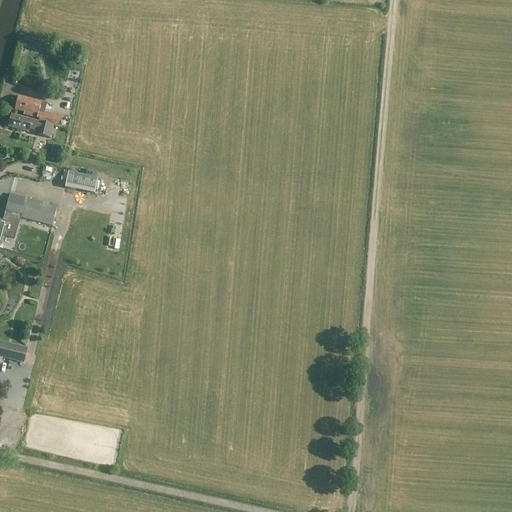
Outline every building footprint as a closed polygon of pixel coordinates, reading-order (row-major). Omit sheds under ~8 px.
[(42,65),(45,55),(37,53),(35,63),(42,65)] [(59,71),(51,69),(48,77),(57,80),(59,71)] [(39,120),(38,122),(52,127),(52,126),(57,127),(60,117),(39,112),(41,103),(19,97),(15,111),(24,113),(24,116),(39,120)] [(52,127),(38,122),(11,115),(8,127),(28,133),(29,129),(37,131),(36,134),(49,138),(52,127)] [(97,178),(67,172),(64,188),(93,194),(97,178)] [(0,244),(4,231),(10,233),(14,217),(52,227),(57,207),(9,195),(4,214),(8,215),(5,224),(0,222),(0,244)] [(15,251),(16,238),(4,236),(2,250),(15,251)] [(0,357),(23,362),(26,348),(0,341),(0,357)]
